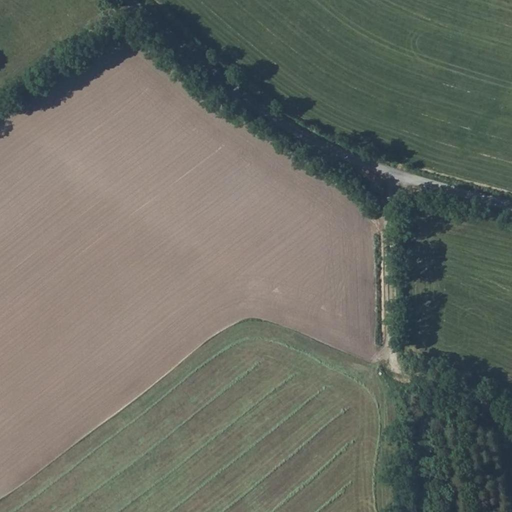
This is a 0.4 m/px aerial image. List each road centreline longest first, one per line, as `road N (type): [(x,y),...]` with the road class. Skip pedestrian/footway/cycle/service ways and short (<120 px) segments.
road 1 (unclassified): [(511,203),(388,172),(325,145),(257,103),(128,0)]
road 2 (track): [(393,365),(388,172)]
